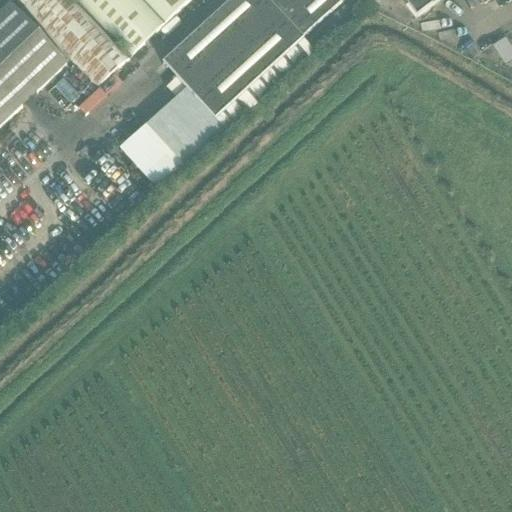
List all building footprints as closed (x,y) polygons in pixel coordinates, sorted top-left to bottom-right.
[(22,0),(18,4),(100,90),(130,62),(70,0),(22,0)] [(79,0),(135,58),(195,0),(79,0)] [(302,41),(347,0),(396,0),(413,22),(417,19),(442,0),(269,0),(267,2),(265,0),(236,0),(165,67),(216,122),(228,135),(315,55),(304,43),(302,41)] [(11,6),(0,16),(0,131),(69,67),(11,6)] [(491,47),(502,65),(511,59),(511,54),(504,40),(491,47)]
